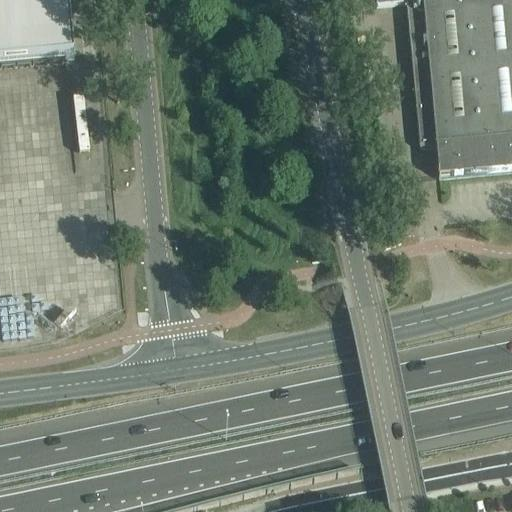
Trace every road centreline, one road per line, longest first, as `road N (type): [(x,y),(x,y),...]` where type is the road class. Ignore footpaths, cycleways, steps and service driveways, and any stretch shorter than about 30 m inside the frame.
road 1 (tertiary): [(406,511),(299,0)]
road 2 (motorway): [(0,511),(511,407)]
road 3 (motorway): [(511,357),(0,461)]
road 4 (tertiary): [(135,0),(177,371)]
road 5 (secondary): [(177,371),(423,321),(511,294)]
road 6 (secondary): [(274,511),(511,463)]
road 7 (secondary): [(0,394),(177,371)]
road 8 (unknown): [(153,205),(0,223)]
